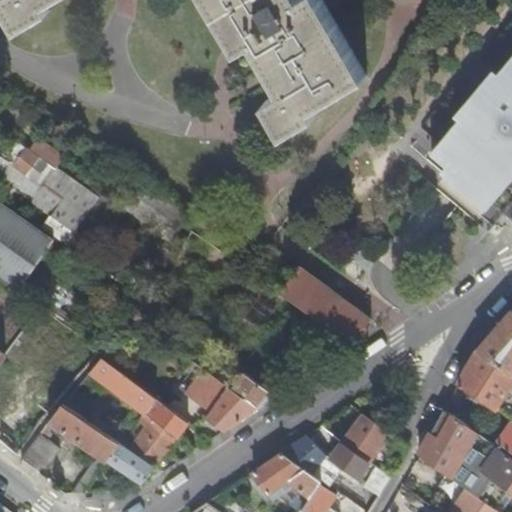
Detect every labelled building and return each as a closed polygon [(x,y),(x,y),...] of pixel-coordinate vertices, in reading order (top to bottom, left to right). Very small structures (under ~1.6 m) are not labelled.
[(47,7),(58,0),(0,0),(0,1),(18,33),(51,14),(47,7)] [(209,0),(235,43),(239,50),(253,42),(284,94),(267,103),(286,135),(319,116),(315,109),(368,77),(322,0),(209,0)] [(511,58),(499,73),(491,84),(486,80),(465,103),(471,107),(461,118),(432,152),(448,165),(444,171),(460,184),(465,179),(480,191),(490,180),(498,169),(504,174),(511,164),(511,58)] [(494,70),(486,80),(491,84),(499,73),(494,70)] [(456,114),(461,118),(471,107),(465,103),(456,114)] [(68,243),(102,197),(59,166),(69,153),(41,133),(30,147),(13,140),(0,157),(0,176),(52,215),(45,225),(68,243)] [(495,184),(504,174),(498,169),(490,180),(495,184)] [(486,196),(495,184),(490,180),(480,191),(486,196)] [(0,278),(17,290),(54,238),(0,200),(0,278)] [(37,269),(45,287),(64,280),(56,261),(37,269)] [(354,343),(367,334),(366,326),(372,318),(328,286),(300,266),(281,292),(285,295),(325,323),(354,343)] [(511,310),(485,341),(477,350),(511,375),(511,310)] [(511,375),(477,350),(459,381),(511,417),(511,375)] [(189,421),(102,356),(90,371),(145,413),(140,420),(146,424),(134,441),(130,447),(156,465),(168,449),(189,421)] [(238,420),(259,407),(227,384),(196,362),(178,388),(212,411),(207,417),(226,429),(238,420)] [(259,407),(276,395),(238,368),(227,384),(259,407)] [(134,441),(69,397),(64,403),(119,440),(130,447),(134,441)] [(119,440),(64,403),(50,421),(68,434),(73,437),(97,453),(71,492),(86,491),(108,458),(119,440)] [(511,511),(511,454),(497,444),(445,408),(420,453),(447,473),(502,511),(511,511)] [(364,414),(342,442),(368,460),(377,466),(398,438),(364,414)] [(511,421),(499,440),(511,449),(511,421)] [(61,443),(43,430),(21,457),(39,472),(61,443)] [(306,434),(280,452),(301,467),(320,480),(325,483),(332,475),(334,477),(339,471),(341,467),(329,458),(325,454),(306,434)] [(156,465),(130,447),(119,440),(108,458),(146,482),(164,470),(156,465)] [(342,442),(329,458),(341,467),(339,471),(343,474),(347,470),(357,478),(368,460),(342,442)] [(177,462),(180,460),(174,450),(172,451),(168,449),(156,465),(164,470),(177,462)] [(280,452),(252,471),(273,500),(278,497),(301,467),(280,452)] [(390,475),(377,466),(364,489),(377,498),(390,475)] [(301,467),(278,497),(298,510),(300,509),(318,483),(320,480),(301,467)] [(459,499),(450,511),(502,511),(447,473),(439,485),(459,499)] [(318,483),(300,509),(304,511),(322,511),(326,508),(334,495),(318,483)] [(222,511),(207,501),(199,511),(222,511)]
